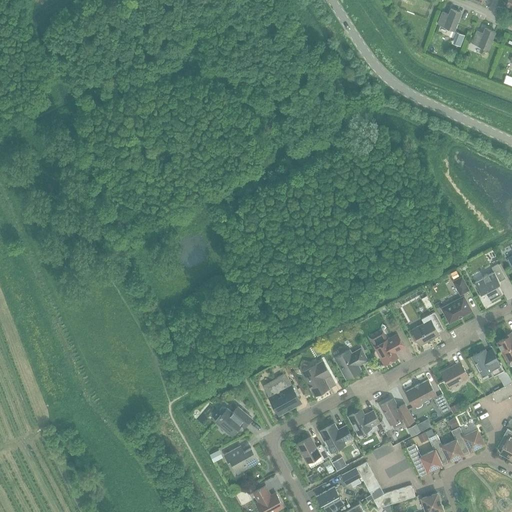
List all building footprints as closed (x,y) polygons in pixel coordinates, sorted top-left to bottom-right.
[(438,23),(454,30),(461,13),(451,8),(448,14),(442,12),(438,23)] [(472,43),(488,49),(495,32),(485,28),(483,33),(477,31),(472,43)] [(461,267),(470,283),(477,279),(468,263),(461,267)] [(484,275),(483,277),(474,282),(481,293),(485,291),(490,300),(503,293),(498,284),(500,283),(499,281),(505,278),(498,264),(491,267),(494,271),(488,274),(487,274),(485,274),(484,275)] [(456,269),(448,273),(452,281),(460,277),(456,269)] [(452,281),(460,295),(469,290),(462,276),(460,277),(452,281)] [(471,310),(464,296),(442,308),(449,322),(471,310)] [(414,334),(413,335),(412,337),(414,340),(416,341),(418,340),(420,345),(439,334),(438,332),(444,329),(434,311),(421,319),(424,323),(412,329),(414,334)] [(397,322),(390,325),(393,331),(400,327),(397,322)] [(407,323),(399,328),(402,333),(410,328),(407,323)] [(356,329),(350,333),(353,339),(360,336),(356,329)] [(383,331),(370,338),(384,364),(398,357),(395,352),(405,347),(397,334),(388,339),(383,331)] [(497,342),(507,360),(510,359),(511,360),(511,334),(497,342)] [(360,362),(361,363),(367,359),(361,348),(351,353),(349,349),(335,357),(346,378),(361,370),(357,363),(360,362)] [(485,349),(471,356),(472,356),(481,375),(495,367),(498,373),(503,370),(497,357),(492,360),(485,349)] [(323,360),(301,371),(314,395),(329,387),(324,377),(330,374),(323,360)] [(449,386),(468,376),(460,362),(441,372),(449,386)] [(275,381),(265,387),(270,396),(269,397),(278,415),(294,406),(291,400),(301,395),(294,383),(292,384),(285,372),(274,379),(275,381)] [(414,386),(405,391),(414,406),(415,405),(416,406),(418,407),(422,405),(422,403),(422,402),(433,396),(441,412),(450,407),(442,393),(437,396),(428,379),(420,384),(420,383),(414,386)] [(507,397),(511,394),(511,393),(507,384),(502,387),(507,397)] [(502,400),(507,397),(502,387),(496,390),(502,400)] [(375,389),(369,393),(373,400),(379,396),(375,389)] [(497,403),(502,400),(496,390),(491,393),(497,403)] [(393,398),(381,405),(391,424),(394,429),(405,423),(406,425),(414,421),(405,403),(403,404),(398,407),(393,398)] [(457,403),(450,407),(453,413),(460,409),(457,403)] [(227,408),(226,408),(225,407),(223,407),(221,408),(220,409),(220,411),(220,412),(221,414),(220,415),(220,416),(216,421),(232,435),(237,428),(236,427),(239,423),(244,427),(252,418),(238,406),(233,412),(227,408)] [(376,424),(380,422),(373,410),(365,414),(362,408),(348,416),(358,435),(372,427),(371,426),(376,424)] [(435,410),(430,413),(433,419),(439,415),(435,410)] [(455,417),(448,421),(451,427),(459,424),(455,417)] [(435,423),(441,429),(446,425),(440,418),(435,423)] [(427,419),(417,424),(421,431),(430,426),(427,419)] [(340,429),(338,430),(334,423),(320,431),(331,452),(345,444),(344,441),(352,436),(346,425),(340,428),(340,429)] [(416,424),(408,428),(412,435),(420,431),(416,424)] [(456,439),(463,453),(470,450),(471,449),(474,448),(476,447),(484,443),(478,429),(464,435),(459,426),(451,430),(456,439)] [(431,428),(425,431),(428,437),(434,434),(431,428)] [(511,451),(511,431),(507,428),(498,446),(502,448),(500,452),(509,457),(511,451)] [(425,431),(417,435),(421,442),(428,438),(428,437),(425,431)] [(456,439),(442,446),(436,433),(434,434),(428,437),(428,438),(434,449),(435,449),(442,463),(448,460),(449,460),(450,460),(450,459),(452,458),(453,458),(455,457),(463,453),(456,439)] [(316,446),(311,436),(297,444),(307,462),(320,455),(322,459),(328,456),(322,444),(316,446)] [(435,449),(434,449),(421,456),(415,443),(407,447),(420,474),(421,474),(420,473),(427,470),(427,471),(429,470),(428,470),(431,469),(433,468),(433,467),(442,463),(435,449)] [(244,451),(240,445),(225,454),(228,461),(230,460),(238,473),(259,461),(251,447),(244,451)] [(347,458),(354,454),(349,447),(343,451),(347,458)] [(217,450),(210,453),(213,460),(220,457),(217,450)] [(342,457),(333,462),(337,470),(346,465),(342,457)] [(356,467),(359,473),(370,467),(367,461),(356,467)] [(355,467),(349,470),(342,475),(346,483),(360,476),(355,467)] [(359,473),(363,479),(373,474),(370,467),(359,473)] [(314,474),(308,477),(312,483),(317,480),(314,474)] [(363,479),(366,486),(377,480),(373,474),(363,479)] [(366,486),(367,487),(370,492),(380,487),(377,480),(366,486)] [(408,498),(415,496),(412,484),(405,486),(408,498)] [(269,492),(265,485),(253,492),(259,502),(256,503),(260,511),(272,511),(283,506),(276,492),(269,496),(268,492),(269,492)] [(333,510),(338,508),(337,507),(344,503),(340,496),(338,493),(334,486),(317,495),(321,503),(323,501),(325,504),(324,504),(328,511),(333,509),(333,510)] [(401,500),(408,498),(405,486),(398,489),(401,500)] [(370,492),(378,507),(384,493),(380,487),(370,492)] [(394,502),(401,500),(398,489),(391,491),(394,502)] [(391,491),(384,493),(378,507),(394,502),(391,491)] [(244,493),(236,496),(241,504),(248,500),(244,493)] [(443,511),(441,506),(441,507),(440,504),(441,504),(440,501),(440,502),(437,493),(422,498),(426,511),(443,511)] [(359,511),(360,511),(363,510),(359,503),(343,511),(359,511)]
